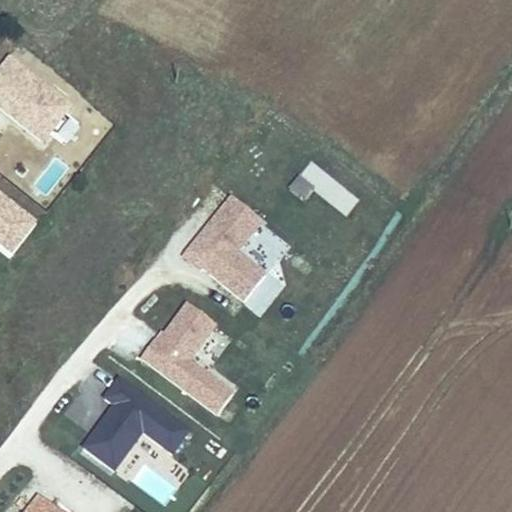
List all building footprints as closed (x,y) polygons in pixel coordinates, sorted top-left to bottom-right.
[(15,74),(0,94),(16,106),(32,87),(15,74)] [(299,177),(345,216),(359,201),(312,161),(299,177)] [(242,255),(266,225),(237,201),(189,259),(206,273),(208,271),(248,305),(270,279),(242,255)] [(192,367),(216,326),(179,304),(140,369),(218,415),(233,391),(192,367)] [(101,418),(85,442),(103,455),(105,451),(121,459),(145,428),(134,420),(129,426),(121,421),(115,428),(101,418)] [(166,468),(188,438),(167,422),(162,431),(168,434),(152,458),(166,468)] [(55,511),(38,498),(27,511),(55,511)]
